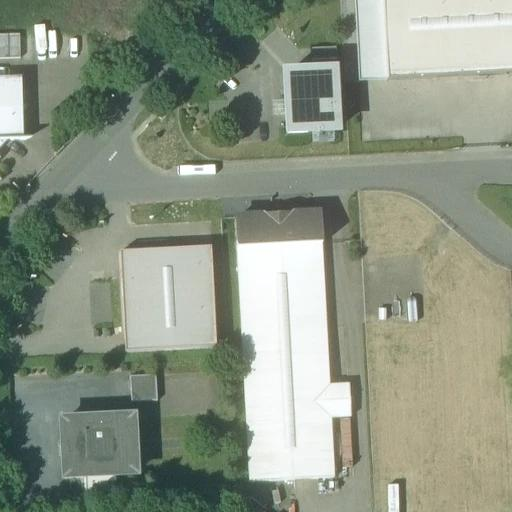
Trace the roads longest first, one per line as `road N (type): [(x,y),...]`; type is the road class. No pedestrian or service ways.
road 1 (unclassified): [(78,161),(133,192),(445,182)]
road 2 (unclassified): [(232,0),(78,161)]
